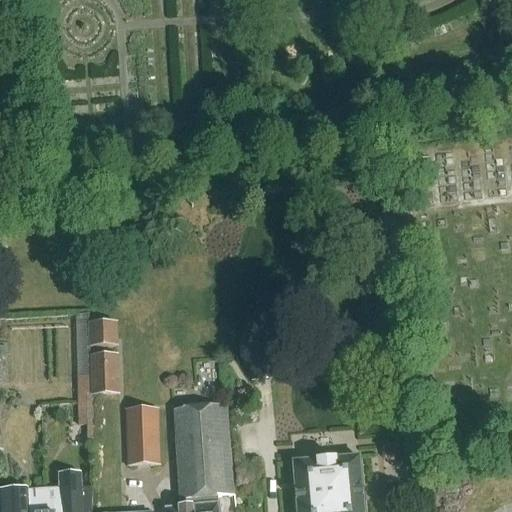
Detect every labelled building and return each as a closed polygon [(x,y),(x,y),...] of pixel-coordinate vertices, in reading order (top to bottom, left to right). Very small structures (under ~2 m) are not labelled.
[(88,326),(89,351),(118,349),(117,325),(88,326)] [(252,383),(274,382),(272,356),(250,358),(252,383)] [(118,357),(89,358),(91,398),(93,398),(120,397),(118,357)] [(94,427),(93,398),(91,398),(77,399),(78,428),(94,427)] [(179,504),(180,511),(169,511),(217,511),(217,507),(217,500),(235,498),(231,451),(227,408),(174,413),(179,504)] [(158,410),(126,411),(128,471),(159,469),(158,410)] [(362,511),(359,460),(295,465),(299,511),(362,511)] [(59,476),(59,490),(0,493),(0,511),(91,511),(92,490),(81,490),(81,475),(59,476)]
